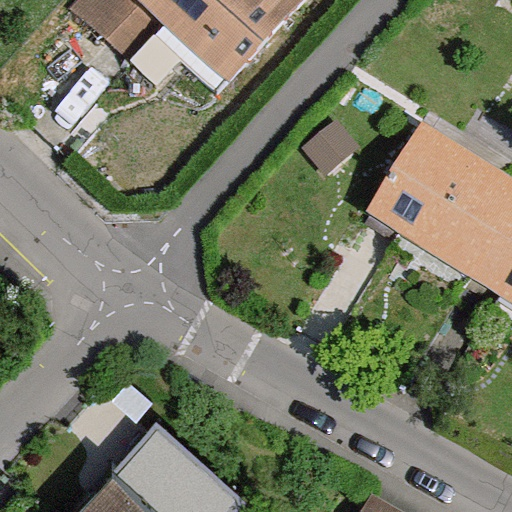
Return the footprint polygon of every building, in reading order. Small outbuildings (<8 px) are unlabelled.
[(148,0),(144,5),(171,29),(158,43),(221,100),(310,0),(148,0)] [(511,194),(424,139),(373,218),(403,237),(411,225),(482,266),(511,218),(511,194)] [(511,218),(482,266),(475,278),(505,299),(511,289),(511,218)] [(113,462),(116,465),(166,508),(185,486),(132,440),(113,462)] [(116,465),(75,511),(170,511),(166,508),(116,465)]
